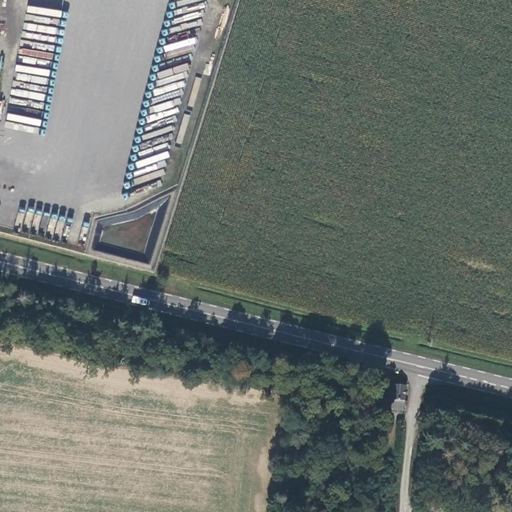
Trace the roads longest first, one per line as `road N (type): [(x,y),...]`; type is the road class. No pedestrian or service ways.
road 1 (primary): [(0,260),(420,365)]
road 2 (unclassified): [(420,365),(404,511)]
